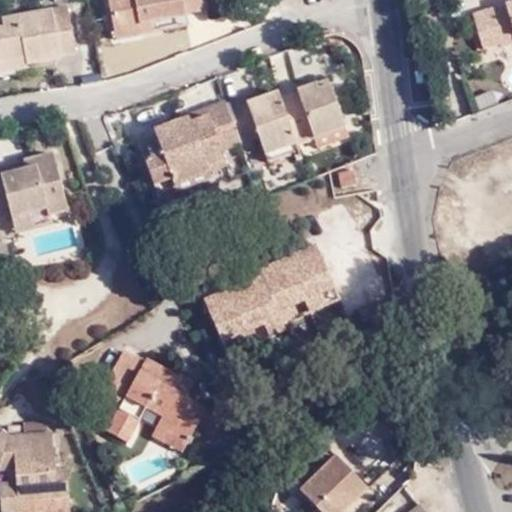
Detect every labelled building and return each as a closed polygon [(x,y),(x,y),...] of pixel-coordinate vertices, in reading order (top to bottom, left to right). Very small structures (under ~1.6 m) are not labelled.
[(148,25),(195,17),(192,2),(204,0),(115,0),(124,42),(151,37),(148,25)] [(210,0),(204,0),(192,2),(195,17),(214,13),(210,0)] [(511,2),(469,16),(475,34),(468,37),(472,50),(478,48),(479,49),(495,44),(496,46),(511,41),(511,2)] [(0,59),(32,54),(34,64),(63,58),(63,52),(79,49),(69,3),(7,17),(9,27),(0,28),(0,59)] [(196,27),(195,17),(148,25),(151,37),(196,27)] [(0,71),(34,64),(32,54),(0,59),(0,71)] [(327,84),(315,88),(317,97),(330,93),(327,84)] [(243,101),(225,107),(237,144),(239,149),(257,144),(263,159),(294,149),(295,151),(326,140),(344,133),(330,93),(317,97),(315,88),(278,100),(260,105),(246,108),(243,101)] [(257,97),(243,101),(246,108),(260,105),(257,97)] [(217,153),(237,144),(225,107),(223,101),(184,116),(184,119),(150,131),(156,145),(159,155),(149,159),(141,163),(150,184),(165,178),(170,187),(204,173),(201,168),(220,161),(217,153)] [(347,143),(344,133),(326,140),(329,149),(347,143)] [(145,149),(149,159),(159,155),(156,145),(145,149)] [(0,207),(15,204),(18,215),(36,211),(39,225),(58,220),(56,212),(73,207),(58,149),(29,157),(30,158),(0,166),(0,207)] [(297,157),(295,151),(294,149),(263,159),(266,168),(297,157)] [(223,169),(220,161),(201,168),(204,173),(170,187),(165,178),(150,184),(156,201),(208,181),(206,175),(223,169)] [(335,174),(337,190),(352,187),(349,171),(335,174)] [(36,211),(18,215),(22,229),(39,225),(36,211)] [(160,224),(166,238),(200,225),(195,211),(160,224)] [(8,228),(0,230),(0,235),(8,268),(17,266),(8,228)] [(225,351),(343,303),(320,245),(201,293),(225,351)] [(171,434),(186,442),(203,408),(184,399),(187,392),(170,383),(174,376),(141,359),(139,361),(120,352),(97,399),(116,409),(105,431),(126,443),(143,407),(164,418),(176,423),(171,434)] [(174,376),(170,383),(187,392),(192,383),(175,375),(174,376)] [(181,452),(186,442),(171,434),(176,423),(164,418),(154,438),(181,452)] [(25,425),(26,438),(50,438),(50,424),(25,425)] [(0,472),(5,472),(21,471),(21,485),(6,486),(0,486),(0,511),(38,511),(38,501),(67,500),(66,473),(55,472),(53,437),(50,438),(26,438),(7,438),(0,433),(0,472)] [(321,487),(308,498),(320,511),(334,511),(364,486),(334,453),(310,474),(321,487)] [(5,472),(6,486),(21,485),(21,471),(5,472)] [(297,485),(308,498),(321,487),(310,474),(297,485)]
